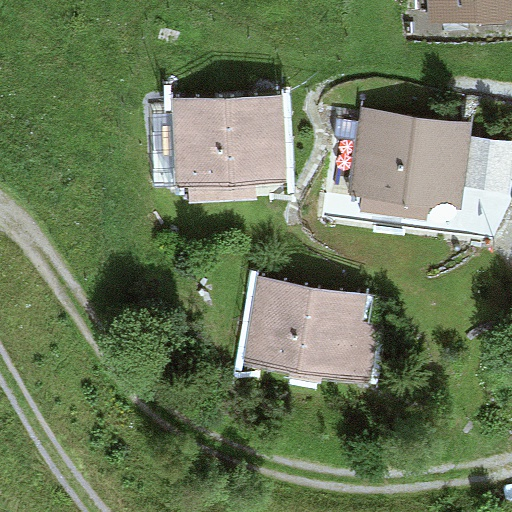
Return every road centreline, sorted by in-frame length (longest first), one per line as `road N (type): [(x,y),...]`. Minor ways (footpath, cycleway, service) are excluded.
road 1 (track): [(0,206),(135,391),(203,444),(356,476),(511,479)]
road 2 (track): [(96,511),(0,367)]
